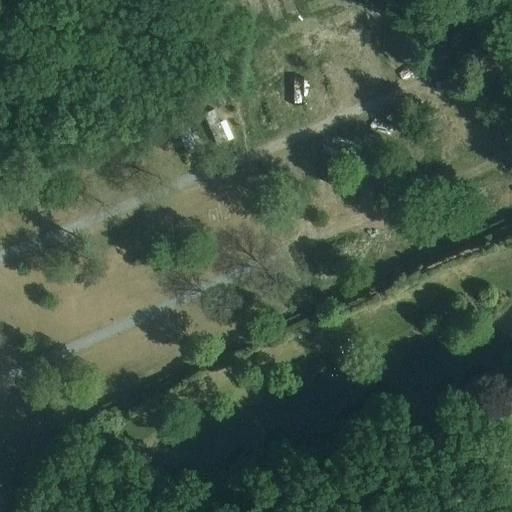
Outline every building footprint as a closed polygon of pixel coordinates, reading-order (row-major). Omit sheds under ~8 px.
[(349,29),(382,21),(378,7),(346,15),(349,29)] [(392,34),(374,40),(384,69),(402,62),(392,34)] [(475,36),(452,51),(467,73),(490,58),(475,36)] [(268,39),(238,50),(246,72),(276,62),(268,39)] [(358,51),(346,55),(355,83),(366,80),(358,51)] [(214,110),(204,115),(217,145),(228,141),(224,132),(228,130),(224,123),(220,124),(214,110)] [(476,119),(460,126),(467,142),(483,136),(476,119)] [(186,121),(175,126),(188,155),(199,150),(195,141),(199,139),(196,132),(192,134),(186,121)] [(302,138),(291,144),(306,177),(317,171),(302,138)] [(109,221),(114,252),(124,250),(119,219),(109,221)] [(99,228),(89,232),(100,261),(110,258),(99,228)] [(315,261),(307,264),(312,279),(332,272),(321,242),(309,246),(315,261)] [(107,272),(96,277),(106,304),(117,300),(107,272)] [(149,328),(136,333),(146,356),(159,351),(149,328)] [(108,374),(128,368),(121,343),(100,349),(108,374)]
